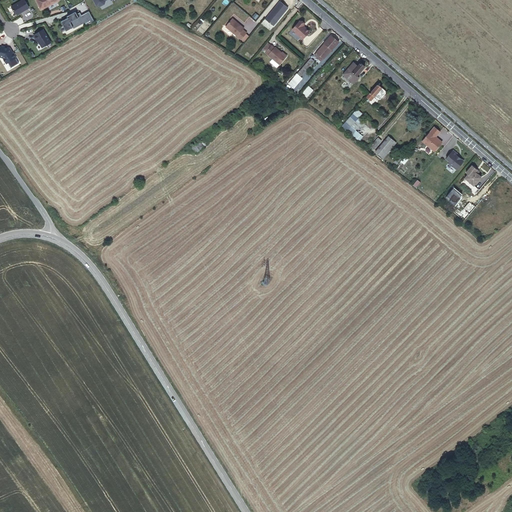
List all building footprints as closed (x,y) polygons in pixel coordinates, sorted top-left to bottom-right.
[(24,0),(22,0),(11,7),(15,14),(17,14),(21,13),(20,12),(22,11),(23,11),(29,8),(24,0)] [(35,0),(41,10),(59,0),(35,0)] [(277,0),(264,17),(272,24),(287,6),(279,0),(277,0)] [(96,24),(91,15),(84,19),(82,16),(79,18),(78,15),(69,21),(70,22),(64,26),(69,35),(76,32),(84,27),(84,28),(87,26),(88,29),(96,24)] [(224,25),(240,38),(245,31),(241,28),(242,27),(231,17),(224,25)] [(299,20),(292,29),(303,38),(309,30),(303,25),(303,24),(299,20)] [(43,29),(33,34),(37,40),(38,40),(42,47),(51,42),(43,29)] [(324,43),(314,55),(321,61),(323,58),(331,49),(331,50),(338,42),(331,35),(324,43)] [(263,50),(266,53),(272,46),(269,43),(263,50)] [(2,47),(0,46),(0,56),(3,57),(6,63),(8,62),(9,61),(12,66),(18,63),(12,52),(11,52),(9,49),(10,49),(10,48),(2,46),(2,47)] [(268,56),(280,65),(287,57),(275,48),(272,46),(266,53),(269,55),(268,56)] [(243,49),(240,53),(246,58),(249,55),(243,49)] [(311,61),(310,59),(300,69),(303,72),(311,65),(309,63),(311,61)] [(348,78),(347,79),(353,84),(356,80),(354,78),(356,75),(357,76),(365,66),(360,62),(358,65),(354,62),(344,74),(348,78)] [(297,73),(287,83),(293,88),(302,78),(297,73)] [(377,84),(368,95),(372,98),(374,96),(378,99),(380,99),(385,93),(385,91),(377,84)] [(302,93),(307,97),(313,89),(308,85),(302,93)] [(363,136),(355,130),(361,123),(356,119),(362,113),(356,108),(341,126),(358,141),(363,136)] [(435,126),(422,140),(435,151),(436,150),(437,150),(439,146),(443,142),(436,136),(441,131),(435,126)] [(389,136),(376,152),(380,156),(394,140),(389,136)] [(375,148),(381,140),(378,137),(371,145),(375,148)] [(199,141),(191,147),(196,153),(203,147),(199,141)] [(453,166),(456,169),(463,160),(459,157),(458,157),(456,155),(458,154),(452,150),(446,158),(449,161),(448,162),(452,166),(453,166)] [(399,157),(394,162),(397,165),(400,161),(404,156),(401,154),(399,157)] [(472,165),(466,172),(468,174),(465,177),(474,185),(482,176),(478,173),(476,171),(478,169),(472,165)]
